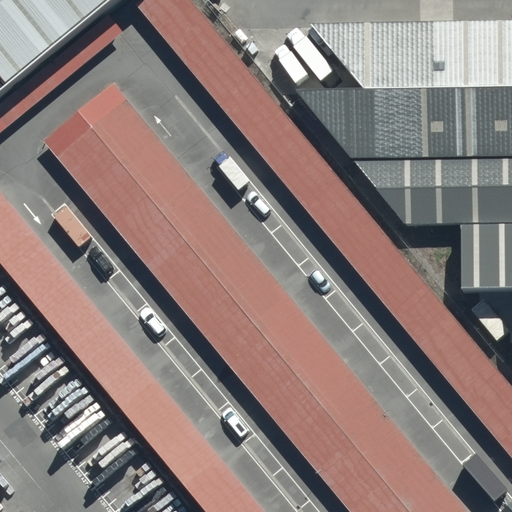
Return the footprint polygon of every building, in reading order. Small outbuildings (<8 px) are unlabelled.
[(0,0),(0,66),(13,81),(111,0),(0,0)] [(511,379),(195,0),(133,0),(511,454),(511,379)] [(0,134),(124,30),(109,11),(0,103),(0,134)] [(511,19),(313,24),(367,86),(297,90),(407,224),(464,223),(465,287),(511,286),(511,19)] [(462,511),(115,87),(47,142),(349,511),(462,511)] [(270,511),(0,181),(0,257),(208,511),(270,511)]
